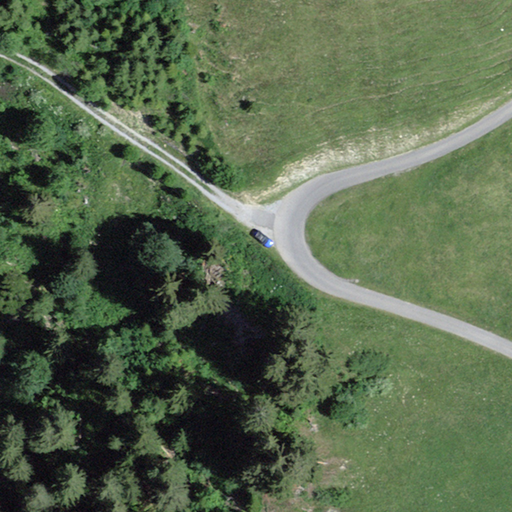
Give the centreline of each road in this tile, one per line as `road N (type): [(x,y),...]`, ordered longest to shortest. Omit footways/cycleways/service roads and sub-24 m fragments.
road 1 (unclassified): [(511,107),(427,153),(317,189),(297,207),(289,235),(301,263),(325,282),(511,350)]
road 2 (track): [(0,48),(106,108),(216,196),(289,235)]
